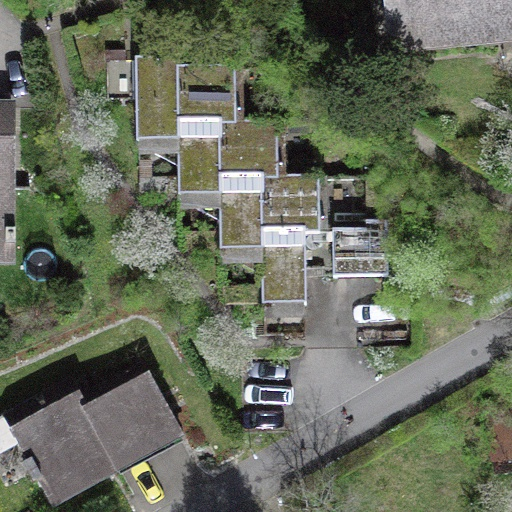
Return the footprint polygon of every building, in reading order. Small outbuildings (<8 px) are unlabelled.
[(511,0),(384,0),(390,54),(511,40),(511,0)] [(135,142),(178,141),(177,68),(177,58),(134,59),(135,142)] [(221,124),(235,124),(234,67),(177,68),(178,141),(179,196),(221,196),(221,124)] [(0,259),(9,259),(9,107),(0,107),(0,259)] [(235,124),(221,124),(221,196),(222,251),(263,251),(263,179),(276,178),(276,123),(235,124)] [(276,178),(263,179),(263,251),(263,306),(306,305),(306,234),(331,234),(332,278),(387,277),(386,176),(276,178)] [(80,400),(71,384),(15,412),(26,432),(16,437),(51,502),(178,433),(142,366),(80,400)] [(511,470),(511,405),(486,409),(495,473),(511,470)]
